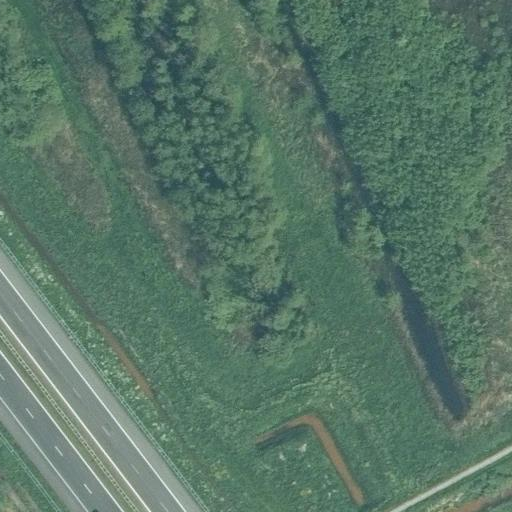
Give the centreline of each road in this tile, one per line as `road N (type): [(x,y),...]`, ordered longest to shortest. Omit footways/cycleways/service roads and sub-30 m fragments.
road 1 (motorway): [(163,511),(0,296)]
road 2 (motorway): [(0,377),(102,511)]
